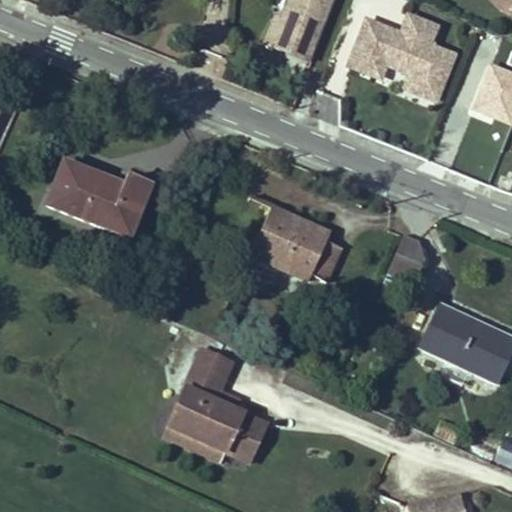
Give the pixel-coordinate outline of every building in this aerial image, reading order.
[(325,16),(329,0),(293,0),(288,18),(278,15),(269,43),(286,48),(294,22),(313,28),(317,14),(325,16)] [(282,0),(278,15),(288,18),(293,0),(282,0)] [(312,56),(325,16),(317,14),(313,28),(294,22),(286,48),(312,56)] [(435,102),(453,57),(428,47),(435,28),(407,17),(400,36),(366,22),(348,67),(379,80),(384,66),(409,75),(404,89),(435,102)] [(511,126),(511,122),(511,77),(487,68),(471,111),(511,126)] [(63,165),(46,208),(128,240),(148,188),(124,178),(121,188),(63,165)] [(328,236),(270,210),(249,256),(307,282),(309,277),(325,284),(341,250),(325,243),(328,236)] [(395,253),(421,265),(417,243),(403,237),(395,253)] [(412,287),(421,265),(395,253),(386,276),(412,287)] [(497,385),(511,352),(511,339),(438,305),(418,349),(441,360),(460,368),(497,385)] [(230,365),(200,352),(166,429),(224,455),(227,448),(251,458),(265,426),(233,412),(213,403),(217,394),(230,365)] [(460,368),(441,360),(434,375),(453,384),(460,368)] [(237,403),(217,394),(213,403),(233,412),(237,403)] [(224,455),(166,429),(161,439),(220,464),(224,455)] [(248,465),(251,458),(227,448),(224,455),(248,465)] [(463,511),(459,494),(405,507),(406,511),(441,511),(447,511),(463,511)]
